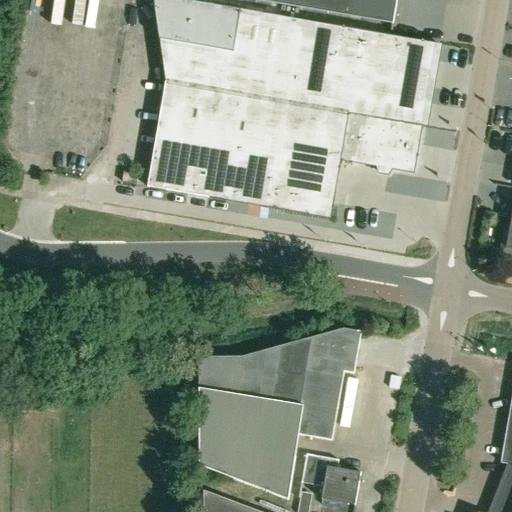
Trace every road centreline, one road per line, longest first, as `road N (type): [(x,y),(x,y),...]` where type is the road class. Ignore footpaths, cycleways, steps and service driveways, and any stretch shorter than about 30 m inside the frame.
road 1 (residential): [(442,292),(259,256),(63,257),(0,249)]
road 2 (unclassified): [(442,292),(495,0)]
road 3 (unclassified): [(407,511),(442,292)]
